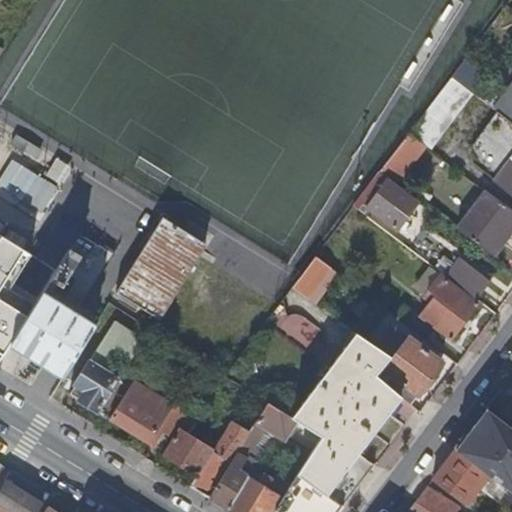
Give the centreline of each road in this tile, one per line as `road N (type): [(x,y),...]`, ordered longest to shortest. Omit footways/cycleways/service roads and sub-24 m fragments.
road 1 (residential): [(375,511),(511,332)]
road 2 (primary): [(149,511),(0,419)]
